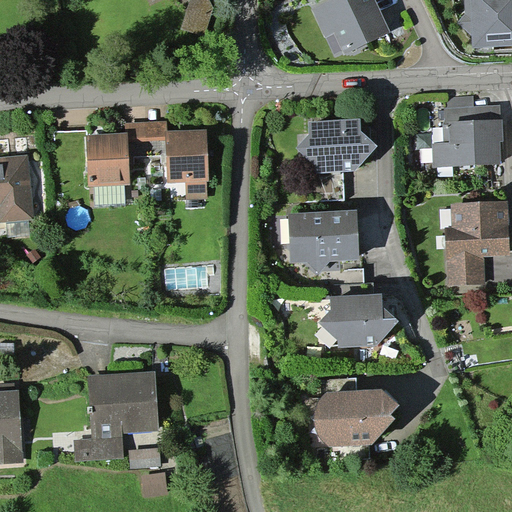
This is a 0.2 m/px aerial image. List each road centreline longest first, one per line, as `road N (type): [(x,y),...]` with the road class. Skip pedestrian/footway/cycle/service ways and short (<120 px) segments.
road 1 (residential): [(239,336),(245,90)]
road 2 (residential): [(245,90),(0,105)]
road 3 (residential): [(239,336),(0,312)]
road 4 (residential): [(455,79),(245,90)]
road 5 (residential): [(258,511),(243,436),(239,336)]
